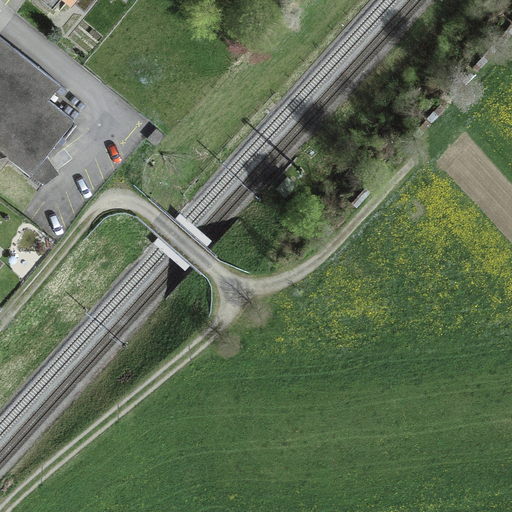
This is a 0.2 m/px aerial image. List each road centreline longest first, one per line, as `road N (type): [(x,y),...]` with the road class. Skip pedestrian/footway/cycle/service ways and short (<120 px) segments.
road 1 (track): [(231,283),(215,331),(2,511)]
road 2 (track): [(0,324),(111,200),(140,206),(231,283)]
road 3 (track): [(231,283),(270,285),(296,275),(407,169)]
